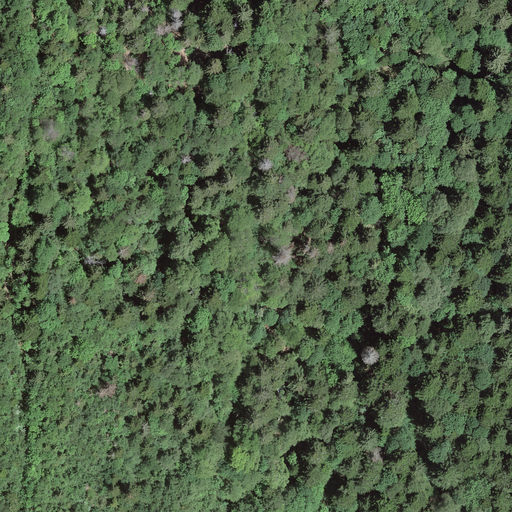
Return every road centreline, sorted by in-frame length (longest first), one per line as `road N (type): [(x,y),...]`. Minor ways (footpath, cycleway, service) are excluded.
road 1 (track): [(22,511),(26,391),(1,246),(29,138),(35,33),(28,0)]
road 2 (track): [(213,511),(236,387),(258,79),(246,0)]
